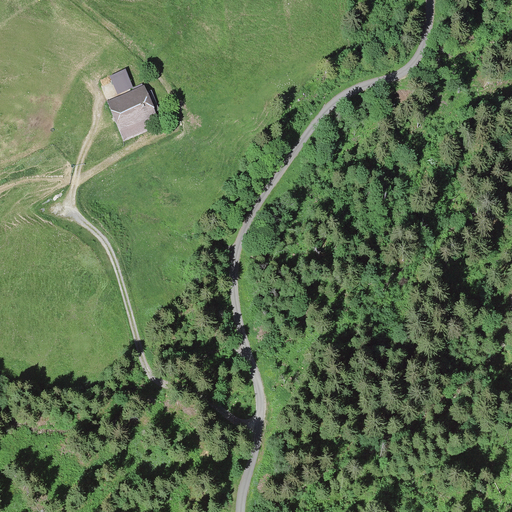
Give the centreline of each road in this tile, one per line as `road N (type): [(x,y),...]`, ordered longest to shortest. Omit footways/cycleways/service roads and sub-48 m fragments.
road 1 (unclassified): [(240,511),(260,406),(235,306),(237,247),(256,204),(327,107),(416,58),(430,0)]
road 2 (track): [(138,147),(75,180),(77,218),(103,239),(157,380),(199,392),(258,429)]
